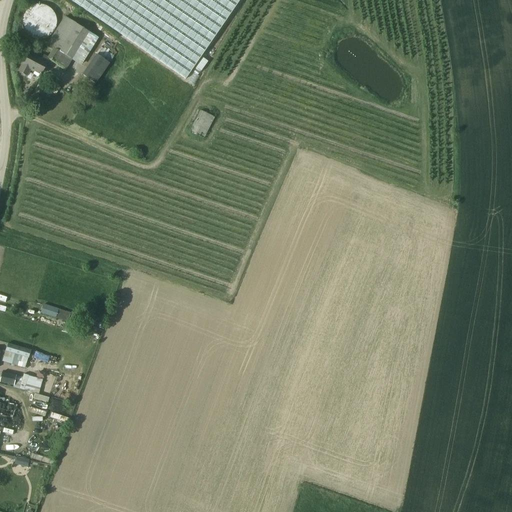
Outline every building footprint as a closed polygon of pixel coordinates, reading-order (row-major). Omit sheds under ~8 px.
[(70,0),(186,80),(240,0),(70,0)] [(39,39),(40,39),(42,39),(43,39),(45,38),(46,38),(47,37),(49,36),(50,35),(51,34),(52,33),(53,32),(54,31),(54,30),(55,28),(55,27),(56,25),(56,24),(56,22),(56,21),(56,19),(56,18),(55,16),(55,15),(54,14),(53,12),(52,11),(51,10),(50,9),(49,8),(48,7),(46,7),(45,6),(44,5),(42,5),(41,5),(39,5),(38,5),(36,5),(35,5),(33,6),(32,6),(30,7),(29,8),(28,9),(27,10),(26,11),(25,12),(24,13),(23,15),(23,16),(22,17),(22,19),(22,20),(22,22),(22,23),(22,25),(22,26),(23,28),(23,29),(24,31),(25,32),(26,33),(27,34),(28,35),(29,36),(30,37),(31,38),(33,38),(34,39),(36,39),(37,39),(39,39)] [(65,16),(47,45),(54,49),(48,58),(66,70),(72,60),(90,33),(65,16)] [(109,63),(114,56),(101,47),(97,54),(98,55),(109,63)] [(21,65),(22,65),(18,72),(27,77),(30,70),(40,75),(49,59),(44,56),(42,60),(28,53),(21,65)] [(85,76),(95,83),(109,63),(98,55),(97,54),(82,75),(85,76)] [(79,85),(89,92),(95,83),(85,76),(79,85)] [(200,111),(189,132),(203,139),(215,118),(200,111)] [(70,313),(43,305),(40,314),(67,323),(70,313)] [(91,320),(79,316),(77,322),(89,326),(91,320)] [(80,329),(66,325),(65,330),(86,336),(88,328),(81,326),(80,329)] [(31,350),(7,343),(2,362),(25,369),(28,359),(31,350)] [(46,364),(49,355),(36,350),(33,359),(46,364)] [(16,376),(2,372),(0,379),(0,383),(14,386),(16,376)] [(19,389),(24,391),(24,390),(34,393),(38,379),(28,376),(29,375),(24,374),(19,389)] [(33,399),(49,402),(50,397),(34,393),(33,399)] [(0,445),(0,451),(18,455),(19,449),(0,445)] [(15,464),(27,467),(28,461),(16,459),(15,464)]
